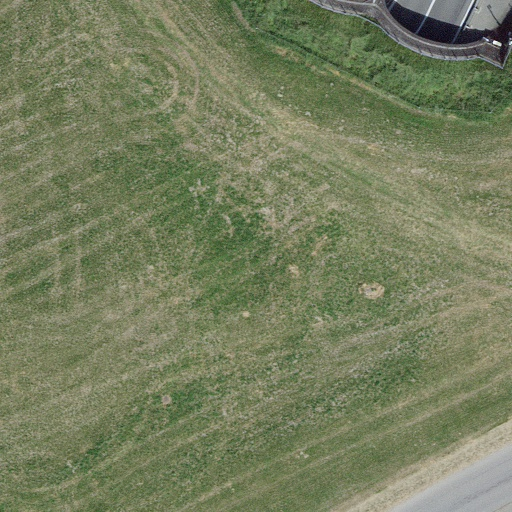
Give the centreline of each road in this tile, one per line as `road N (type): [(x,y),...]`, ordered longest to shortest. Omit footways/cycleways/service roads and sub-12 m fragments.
road 1 (motorway): [(330,0),(135,391),(61,511)]
road 2 (motorway): [(186,511),(233,438),(433,0)]
